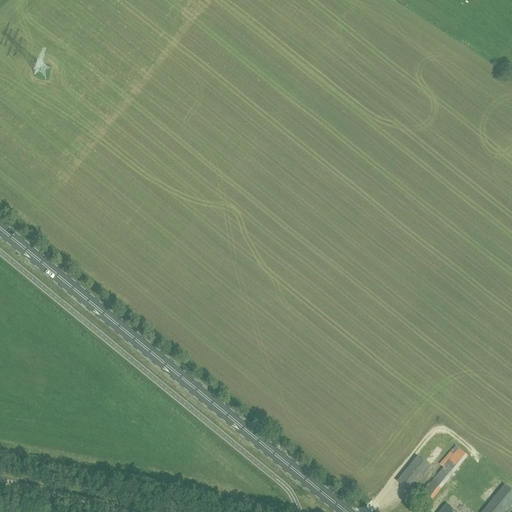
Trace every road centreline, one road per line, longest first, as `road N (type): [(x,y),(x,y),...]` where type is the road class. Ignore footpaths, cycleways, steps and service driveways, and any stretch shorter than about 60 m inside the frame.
road 1 (primary): [(345,511),(0,226)]
road 2 (track): [(0,482),(135,511)]
